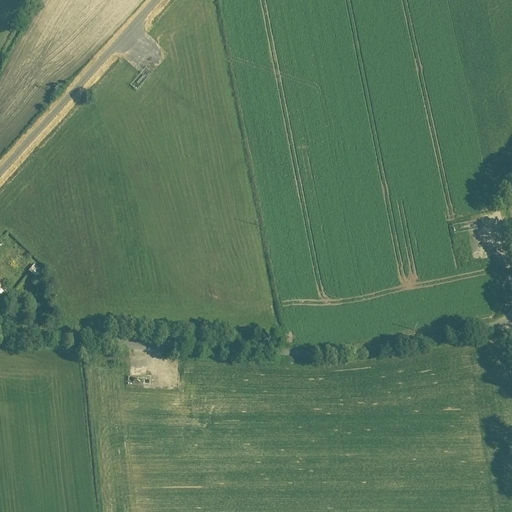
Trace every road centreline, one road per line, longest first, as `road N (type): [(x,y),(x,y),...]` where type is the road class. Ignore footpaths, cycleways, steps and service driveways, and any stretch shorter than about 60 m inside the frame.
road 1 (unclassified): [(511,322),(369,350),(287,353),(0,333)]
road 2 (unclassified): [(0,172),(156,0)]
